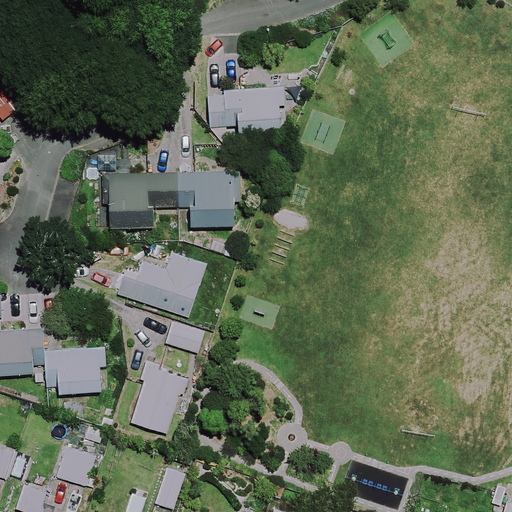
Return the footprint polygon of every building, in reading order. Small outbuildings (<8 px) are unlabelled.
[(226,92),(211,93),(212,123),(238,121),(239,129),(284,127),(282,103),(288,103),(287,83),(226,87),(226,92)] [(181,170),(181,202),(196,202),(196,222),(243,222),(243,168),(181,170)] [(181,202),(181,170),(106,171),(106,200),(116,200),(116,222),(159,222),(158,202),(181,202)] [(211,260),(177,249),(171,265),(147,257),(141,273),(129,269),(122,290),(193,314),(211,260)] [(207,329),(176,320),(170,340),(201,350),(207,329)] [(48,360),(47,324),(0,326),(0,371),(37,370),(37,361),(48,360)] [(104,363),(110,363),(110,344),(50,344),(50,382),(64,382),(64,389),(105,389),(104,363)] [(188,374),(153,363),(135,420),(170,431),(188,374)] [(16,453),(0,446),(0,477),(5,479),(16,453)] [(97,456),(67,447),(58,477),(88,486),(97,456)] [(186,473),(169,466),(156,503),(173,509),(186,473)] [(403,481),(360,466),(350,493),(394,507),(403,481)] [(39,511),(46,492),(24,484),(16,508),(28,511),(39,511)]
